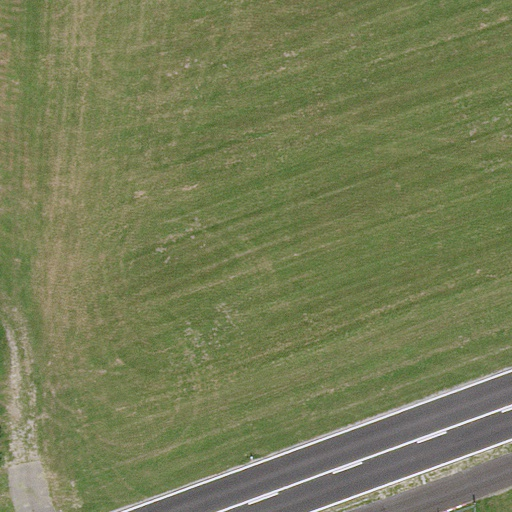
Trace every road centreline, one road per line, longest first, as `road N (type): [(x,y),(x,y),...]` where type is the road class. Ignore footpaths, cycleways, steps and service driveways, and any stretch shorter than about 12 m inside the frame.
road 1 (secondary): [(511,408),(227,511)]
road 2 (track): [(0,318),(12,331),(35,511)]
